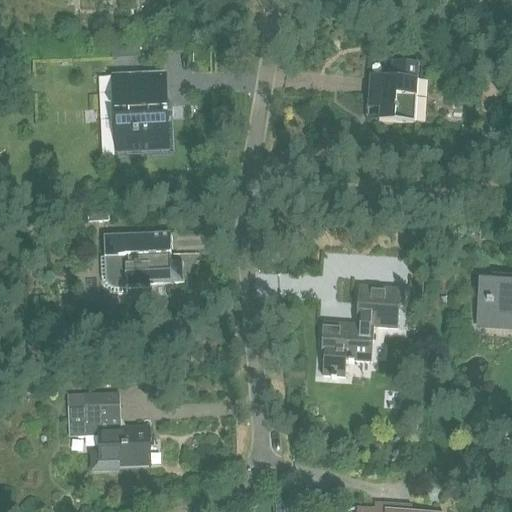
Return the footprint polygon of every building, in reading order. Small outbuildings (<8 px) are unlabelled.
[(113,59),(140,58),(139,49),(113,51),(113,59)] [(418,65),(391,64),(390,80),(369,78),(367,106),(380,107),(379,123),(415,125),(418,65)] [(175,155),(173,118),(171,118),(171,109),(165,109),(166,76),(105,79),(105,95),(114,95),(115,112),(120,111),(121,121),(116,121),(118,157),(175,155)] [(172,265),(171,236),(104,239),(105,259),(101,259),(102,279),(102,281),(103,283),(104,285),(105,287),(107,290),(108,291),(110,292),(113,294),(116,294),(119,295),(127,294),(127,291),(151,290),(151,287),(185,286),(184,264),(172,265)] [(511,280),(489,279),(490,273),(481,273),(478,325),(511,326),(511,280)] [(358,288),(357,312),(367,313),(365,328),(324,326),(321,361),(325,361),(323,379),(345,380),(346,363),(371,365),(373,329),(397,331),(400,291),(358,288)] [(109,468),(151,466),(149,430),(122,431),(121,408),(69,410),(70,440),(87,440),(86,434),(99,434),(100,452),(90,453),(91,474),(109,473),(109,468)]
